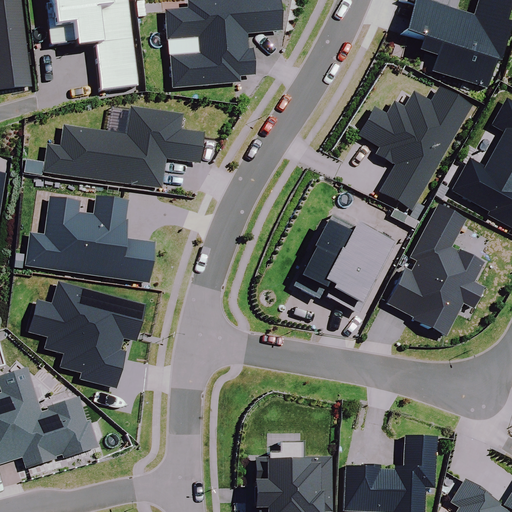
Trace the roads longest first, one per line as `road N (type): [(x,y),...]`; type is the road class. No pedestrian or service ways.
road 1 (residential): [(352,0),(235,206),(193,334)]
road 2 (residential): [(511,339),(485,378),(456,385),(193,334)]
road 3 (residential): [(16,511),(184,484)]
road 4 (residential): [(193,334),(181,404),(184,484)]
